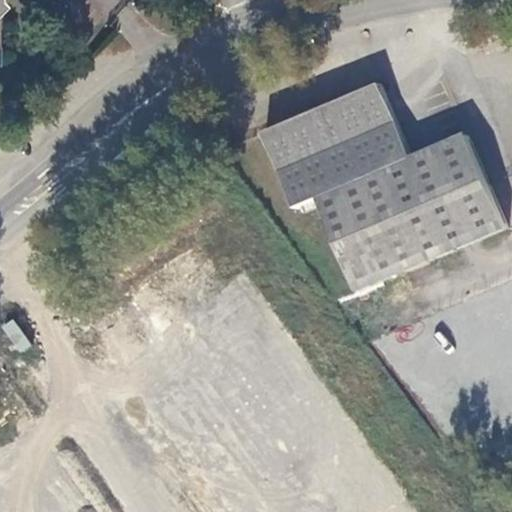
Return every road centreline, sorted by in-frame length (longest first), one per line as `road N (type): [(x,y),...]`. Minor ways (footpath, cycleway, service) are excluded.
road 1 (tertiary): [(382,0),(270,28),(223,49),(181,74),(0,223)]
road 2 (unclassified): [(0,261),(56,341),(83,423),(148,511)]
